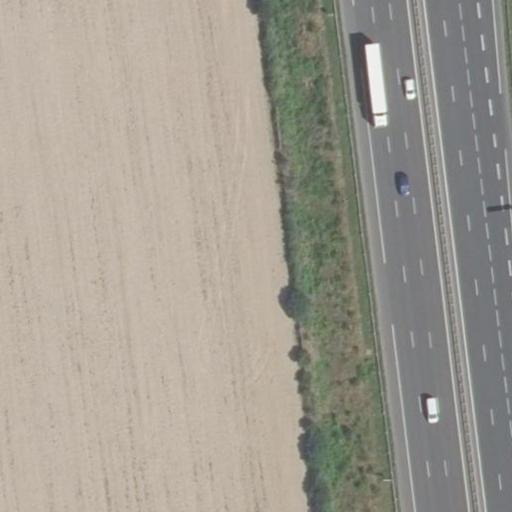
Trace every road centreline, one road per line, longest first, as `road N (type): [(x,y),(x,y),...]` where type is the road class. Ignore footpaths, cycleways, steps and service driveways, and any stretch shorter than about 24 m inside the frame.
road 1 (motorway): [(378,0),(441,511)]
road 2 (motorway): [(511,500),(450,0)]
